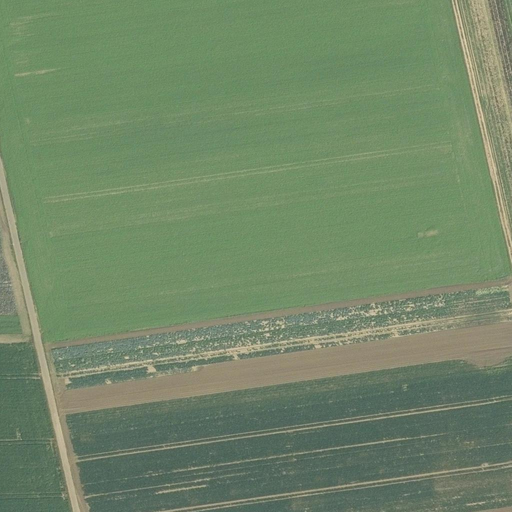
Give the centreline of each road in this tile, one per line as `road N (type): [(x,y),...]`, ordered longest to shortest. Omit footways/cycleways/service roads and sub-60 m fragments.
road 1 (track): [(75,511),(0,173)]
road 2 (track): [(511,261),(453,0)]
